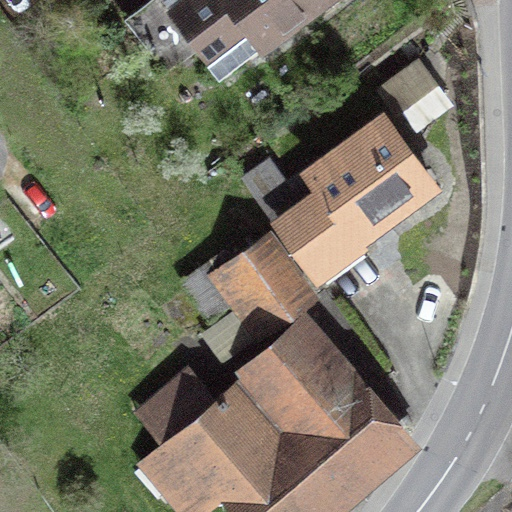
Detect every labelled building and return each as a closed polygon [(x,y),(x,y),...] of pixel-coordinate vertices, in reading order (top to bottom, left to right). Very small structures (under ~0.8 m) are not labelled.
[(161,0),(220,77),(256,50),(260,54),(331,0),(161,0)] [(178,48),(183,36),(178,25),(167,21),(156,25),(151,36),(156,48),(167,52),(178,48)] [(416,130),(454,102),(419,56),(404,67),(423,93),(401,109),(416,130)] [(268,214),(317,280),(322,276),(326,281),(365,253),(362,248),(369,243),(365,238),(441,183),(384,104),(286,175),(270,154),(251,168),(279,206),(268,214)] [(228,243),(178,279),(208,320),(230,305),(232,307),(198,332),(219,362),(253,337),(256,340),(321,294),(270,223),(233,249),(228,243)] [(25,285),(21,296),(26,307),(37,311),(47,306),(52,296),(47,285),(36,281),(25,285)] [(202,511),(222,496),(235,511),(340,511),(423,441),(306,306),(235,367),(238,370),(214,391),(188,361),(133,407),(160,439),(136,460),(140,464),(132,471),(167,510),(173,505),(178,511),(202,511)]
